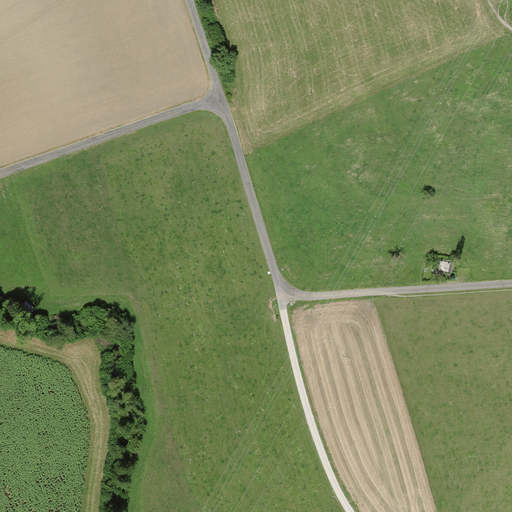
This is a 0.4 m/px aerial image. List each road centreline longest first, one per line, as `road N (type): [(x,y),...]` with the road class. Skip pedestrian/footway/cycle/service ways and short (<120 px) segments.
road 1 (track): [(218,98),(280,294),(511,283)]
road 2 (track): [(0,172),(218,98)]
road 3 (track): [(280,294),(301,394),(348,511)]
